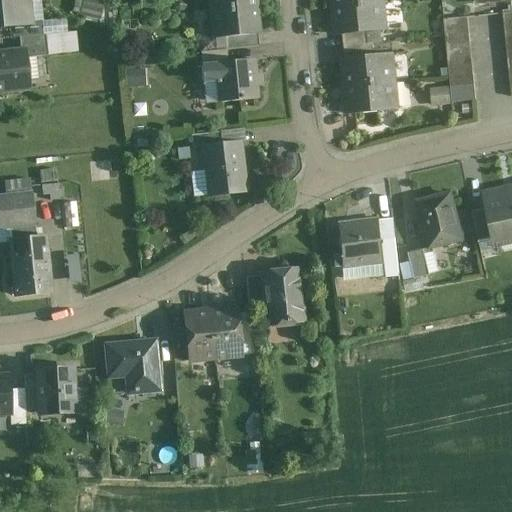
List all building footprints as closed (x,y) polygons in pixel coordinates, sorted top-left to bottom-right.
[(24,0),(0,0),(0,27),(29,24),(27,5),(25,5),(24,0)] [(210,0),(212,12),(255,7),(254,0),(210,0)] [(335,0),(336,8),(382,3),(381,0),(335,0)] [(382,3),(336,8),(337,20),(335,21),(337,36),(342,36),(366,33),(385,31),(382,3)] [(255,7),(212,12),(214,39),(224,38),(257,34),(258,34),(255,7)] [(511,13),(503,14),(504,27),(511,26),(511,13)] [(467,18),(443,21),(445,35),(469,32),(467,18)] [(469,32),(445,35),(446,48),(470,46),(469,32)] [(366,33),(342,36),(344,47),(368,45),(366,33)] [(257,34),(224,38),(225,50),(226,50),(258,47),(257,34)] [(42,36),(19,38),(20,52),(24,51),(25,58),(47,56),(44,36),(42,36)] [(368,45),(344,47),(345,59),(374,56),(373,44),(368,45)] [(470,46),(446,48),(448,61),(471,59),(470,46)] [(225,50),(200,53),(203,85),(214,84),(211,64),(227,62),(226,50),(225,50)] [(20,52),(0,53),(0,92),(28,89),(25,58),(24,51),(20,52)] [(345,59),(343,60),(344,75),(347,75),(348,87),(394,83),(391,55),(374,56),(345,59)] [(471,59),(448,61),(449,74),(473,72),(471,59)] [(227,62),(211,64),(214,84),(216,104),(257,100),(253,60),(227,62)] [(473,72),(449,74),(450,88),(474,85),(473,72)] [(394,83),(348,87),(349,100),(347,100),(349,115),(397,110),(394,83)] [(474,85),(450,88),(452,104),(476,101),(474,85)] [(220,133),(190,136),(192,149),(201,148),(201,147),(221,144),(220,133)] [(221,144),(201,147),(201,148),(206,196),(245,192),(239,142),(221,144)] [(39,198),(58,196),(56,168),(37,169),(39,198)] [(511,189),(485,195),(488,210),(495,241),(496,241),(494,234),(511,230),(511,189)] [(31,194),(0,197),(0,229),(9,228),(34,226),(31,194)] [(450,195),(418,203),(428,249),(462,241),(450,195)] [(488,210),(472,213),(479,245),(495,241),(488,210)] [(379,221),(337,226),(341,268),(383,263),(379,221)] [(34,226),(9,228),(11,242),(10,242),(16,295),(49,292),(44,238),(36,239),(34,226)] [(497,252),(511,248),(511,238),(494,243),(497,252)] [(396,244),(384,245),(387,268),(399,267),(396,244)] [(422,250),(406,253),(412,279),(428,275),(422,250)] [(296,271),(262,275),(263,277),(266,307),(268,322),(284,320),(284,323),(301,322),(299,302),(303,298),(302,293),(298,290),(296,271)] [(263,277),(245,278),(248,309),(266,307),(263,277)] [(236,314),(223,316),(216,310),(209,311),(214,359),(241,356),(236,314)] [(203,312),(197,319),(184,320),(188,362),(214,359),(209,311),(203,312)] [(154,342),(105,346),(108,378),(131,376),(132,394),(159,391),(154,342)] [(72,369),(36,371),(36,375),(38,411),(38,415),(85,412),(84,390),(72,391),(72,369)] [(38,411),(36,375),(23,376),(24,389),(25,411),(38,411)] [(0,415),(9,415),(8,390),(7,376),(0,376),(0,415)] [(24,389),(8,390),(9,415),(9,426),(26,425),(25,411),(24,389)] [(106,422),(122,423),(124,410),(108,408),(106,422)]
